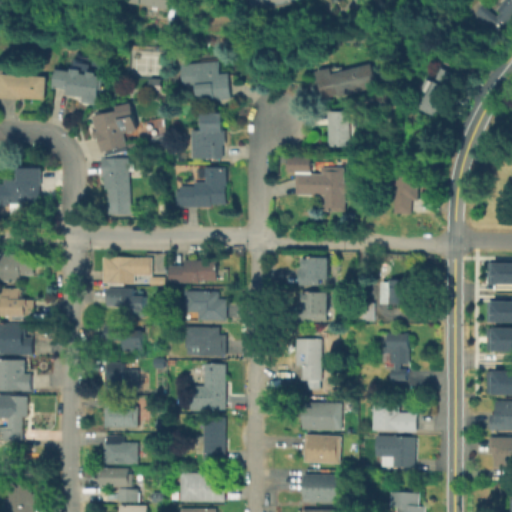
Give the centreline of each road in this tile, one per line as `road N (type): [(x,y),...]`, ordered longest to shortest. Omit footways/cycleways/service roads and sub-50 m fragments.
road 1 (residential): [(279,115),(256,157),(254,511)]
road 2 (residential): [(70,237),(68,511)]
road 3 (residential): [(455,243),(254,239)]
road 4 (residential): [(254,239),(70,237)]
road 5 (tertiary): [(511,71),(467,153),(455,243)]
road 6 (residential): [(0,132),(49,135),(67,149),(70,237)]
road 7 (tertiary): [(455,243),(454,397)]
